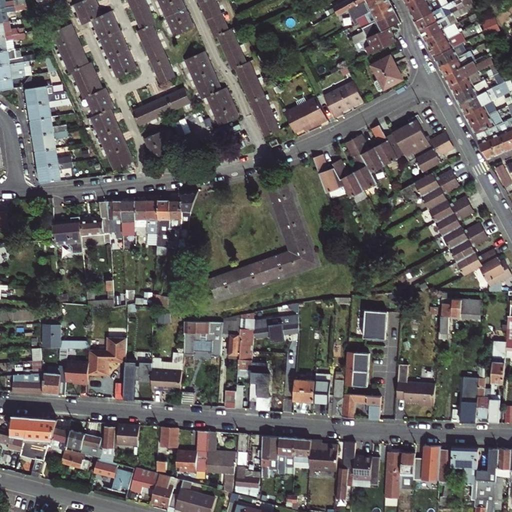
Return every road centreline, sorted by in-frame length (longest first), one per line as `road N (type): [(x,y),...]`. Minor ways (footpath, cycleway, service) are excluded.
road 1 (residential): [(0,402),(511,435)]
road 2 (residential): [(18,192),(238,168),(309,146),(433,82)]
road 3 (residential): [(433,82),(511,229)]
road 4 (residential): [(0,481),(120,511)]
